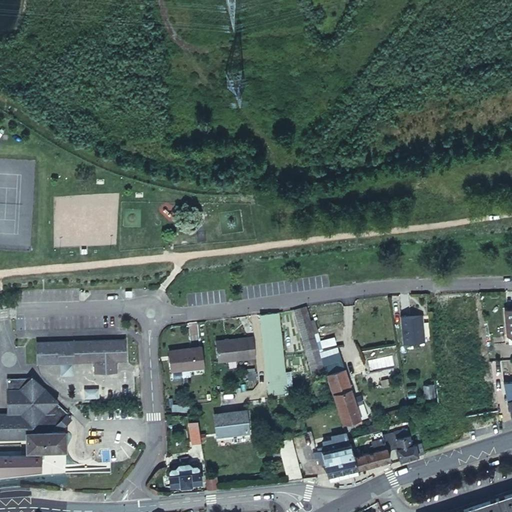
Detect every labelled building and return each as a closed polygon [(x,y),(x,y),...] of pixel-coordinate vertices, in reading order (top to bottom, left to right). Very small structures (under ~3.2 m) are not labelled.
[(485,312),(483,300),(446,306),(448,317),(448,318),(451,318),(485,312)] [(313,370),(326,366),(326,365),(324,357),(322,353),(320,346),(318,342),(316,337),(314,331),(313,326),(313,324),(307,304),(295,307),(313,370)] [(280,310),(261,312),(269,394),(288,392),(287,385),(293,385),(292,370),(286,371),(280,310)] [(423,312),(402,314),(405,340),(426,338),(423,312)] [(448,318),(448,317),(432,320),(433,335),(434,339),(440,338),(454,336),(451,318),(448,318)] [(492,359),(488,331),(454,336),(463,390),(470,389),(472,402),(468,403),(471,416),(501,411),(495,375),(492,359)] [(257,356),(255,334),(217,339),(220,360),(257,356)] [(125,341),(35,342),(35,366),(94,365),(94,375),(103,375),(102,373),(107,372),(107,375),(115,375),(115,365),(125,365),(125,341)] [(204,346),(171,349),(173,369),(207,366),(204,346)] [(341,349),(324,355),(324,357),(326,364),(344,358),(342,352),(341,349)] [(438,380),(444,380),(443,369),(442,362),(442,354),(435,355),(438,374),(438,380)] [(362,418),(343,360),(326,365),(326,366),(338,403),(344,424),(362,418)] [(54,397),(32,378),(6,378),(7,414),(0,413),(0,438),(26,438),(26,431),(50,431),(50,429),(54,424),(64,414),(66,411),(53,400),(54,397)] [(436,382),(428,383),(430,396),(438,395),(436,382)] [(192,403),(172,403),(172,412),(192,412),(192,403)] [(247,408),(228,410),(229,415),(232,432),(249,430),(247,408)] [(228,410),(215,411),(217,433),(232,432),(229,415),(228,410)] [(64,414),(54,424),(59,429),(69,418),(64,414)] [(198,418),(197,418),(194,417),(195,420),(189,420),(192,441),(201,440),(201,438),(200,433),(198,418)] [(372,431),(374,430),(382,428),(377,421),(369,423),(372,431)] [(400,447),(397,448),(399,455),(401,461),(418,456),(418,454),(414,443),(410,427),(396,431),(400,447)] [(380,448),(388,445),(384,432),(382,428),(374,430),(380,448)] [(354,455),(348,437),(348,435),(346,430),(331,434),(332,438),(322,440),(324,445),(318,447),(319,450),(316,451),(318,457),(323,456),(328,475),(333,474),(358,467),(354,455)] [(63,431),(50,431),(26,431),(26,438),(26,451),(64,451),(63,431)] [(288,479),(302,477),(292,437),(278,440),(288,479)] [(418,454),(424,453),(421,441),(414,443),(418,454)] [(362,466),(391,457),(388,445),(380,448),(354,455),(358,467),(362,466)] [(170,475),(171,485),(181,484),(181,486),(193,484),(193,483),(202,482),(201,471),(199,472),(199,467),(196,465),(192,466),(188,463),(179,464),(177,467),(172,467),(171,470),(171,475),(170,475)] [(216,475),(206,476),(207,488),(213,488),(218,487),(216,475)] [(511,511),(511,493),(449,511),(511,511)]
